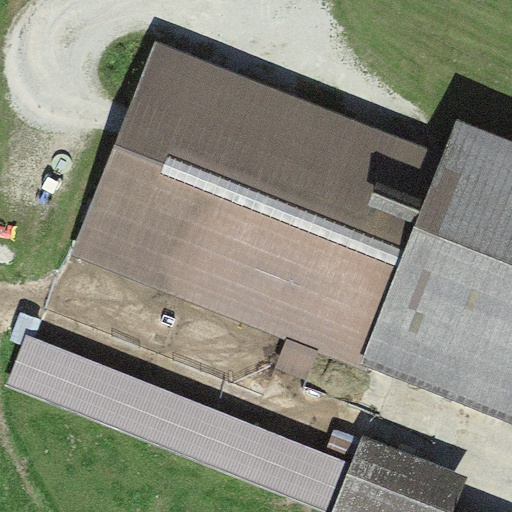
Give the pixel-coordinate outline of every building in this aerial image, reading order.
[(469,163),(174,52),(94,263),(389,374),(469,163)] [(469,163),(389,374),(511,420),(511,134),(484,124),(469,163)] [(10,399),(313,486),(329,433),(26,346),(10,399)] [(475,511),(487,485),(381,440),(350,511),(475,511)] [(313,503),(338,511),(355,457),(330,449),(313,503)]
